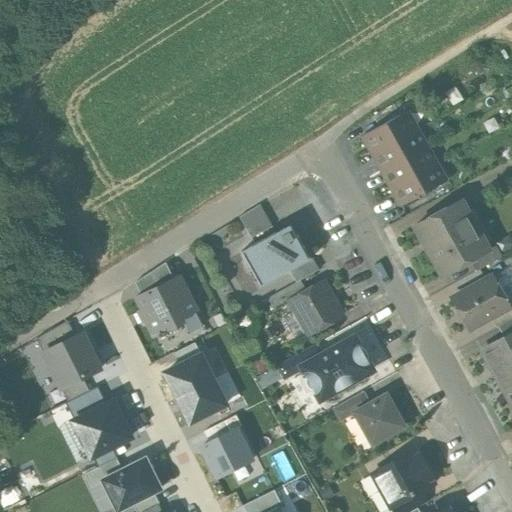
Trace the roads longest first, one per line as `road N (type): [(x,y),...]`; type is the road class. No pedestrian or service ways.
road 1 (residential): [(325,144),(511,491)]
road 2 (unclassified): [(325,144),(99,290)]
road 3 (residential): [(213,511),(99,290)]
road 4 (track): [(511,21),(325,144)]
